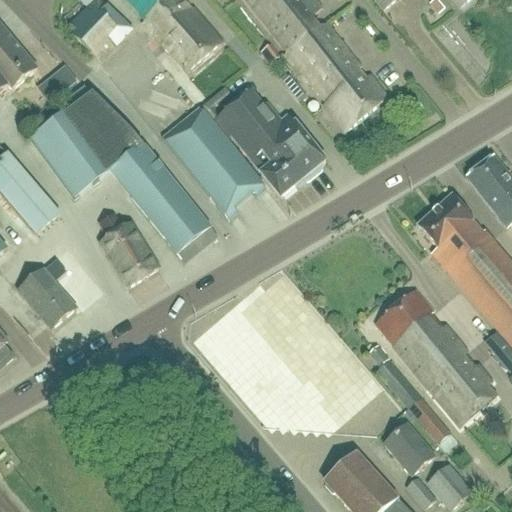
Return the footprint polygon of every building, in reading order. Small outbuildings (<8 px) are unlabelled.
[(191,13),(179,0),(123,0),(126,4),(144,25),(143,27),(187,77),(221,46),(191,12),(191,13)] [(289,56),(318,33),(309,22),(322,11),(312,0),(243,0),(288,54),(288,55),(289,56)] [(365,0),(382,20),(403,3),(400,0),(365,0)] [(450,0),(460,12),(474,0),(450,0)] [(116,51),(107,43),(117,32),(100,16),(105,10),(96,2),(64,32),(100,69),(116,51)] [(318,33),(289,56),(326,106),(323,109),(344,138),(386,103),(370,81),(363,85),(356,75),(360,71),(325,26),(318,33)] [(36,74),(0,30),(0,82),(11,95),(36,74)] [(49,107),(77,85),(75,83),(65,70),(48,83),(37,92),(49,107)] [(280,203),(302,185),(308,186),(322,175),(323,168),(325,166),(289,122),(282,128),(266,108),(264,110),(252,95),(213,125),(227,143),(231,141),(261,178),(260,179),(280,203)] [(217,241),(148,156),(92,99),(30,144),(73,202),(109,176),(184,268),(217,241)] [(255,202),(265,194),(198,112),(160,143),(226,225),(236,217),(233,213),(252,199),(255,202)] [(0,200),(37,242),(62,221),(8,158),(6,160),(0,152),(0,200)] [(506,234),(511,229),(511,184),(493,160),(465,182),(506,234)] [(481,239),(470,226),(472,224),(452,200),(417,230),(438,254),(433,258),(502,340),(511,351),(511,274),(508,270),(510,268),(483,237),(481,239)] [(123,233),(114,219),(99,229),(107,243),(99,247),(127,294),(158,275),(130,228),(123,233)] [(51,335),(76,313),(43,274),(17,296),(51,335)] [(427,392),(464,362),(463,361),(466,356),(445,330),(437,335),(427,322),(433,317),(415,295),(375,329),(427,392)] [(224,347),(252,379),(270,363),(241,332),(224,347)] [(7,345),(0,336),(0,372),(13,361),(3,349),(7,345)] [(511,389),(511,388),(511,355),(501,342),(488,353),(511,381),(508,384),(511,389)] [(378,350),(367,358),(379,372),(371,380),(401,414),(405,411),(437,449),(444,457),(457,447),(450,439),(451,438),(389,364),(378,350)] [(464,362),(427,392),(460,432),(497,401),(487,390),(491,386),(478,370),(473,372),(464,362)] [(411,482),(435,462),(407,429),(383,449),(411,482)] [(346,511),(375,511),(376,511),(389,497),(368,474),(358,464),(354,461),(325,488),(344,509),(346,511)] [(411,498),(423,511),(456,511),(429,482),(411,498)] [(403,511),(396,504),(396,505),(389,497),(376,511),(375,511),(403,511)]
